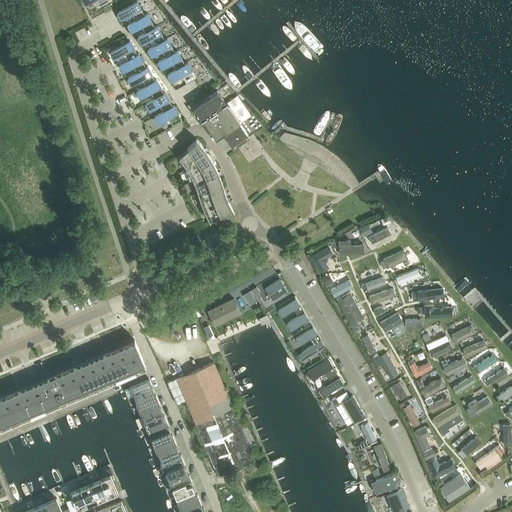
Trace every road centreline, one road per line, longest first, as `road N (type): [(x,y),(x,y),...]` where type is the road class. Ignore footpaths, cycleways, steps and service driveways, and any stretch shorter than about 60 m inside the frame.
road 1 (residential): [(422,511),(369,402),(254,225)]
road 2 (unclassified): [(217,511),(123,302)]
road 3 (unclassified): [(123,302),(254,225)]
road 4 (unclassified): [(0,354),(123,302)]
